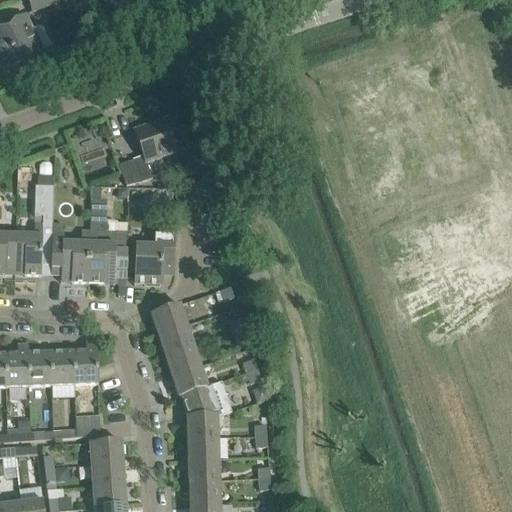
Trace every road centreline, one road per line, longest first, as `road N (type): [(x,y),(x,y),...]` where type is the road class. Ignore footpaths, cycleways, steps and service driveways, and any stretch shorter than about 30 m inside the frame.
road 1 (residential): [(0,129),(367,0)]
road 2 (residential): [(149,511),(142,412),(114,320),(0,316)]
road 3 (residential): [(393,291),(358,192),(399,33),(400,0)]
road 4 (residential): [(472,511),(393,291)]
road 5 (residential): [(393,291),(511,251)]
